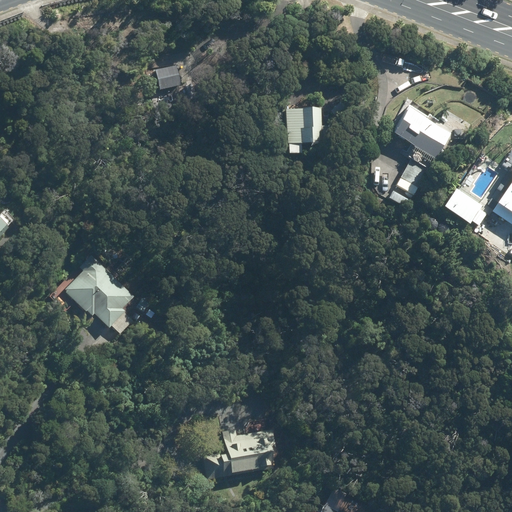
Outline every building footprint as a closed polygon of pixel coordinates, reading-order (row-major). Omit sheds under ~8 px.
[(172,67),(150,71),(154,91),(176,86),(172,67)] [(355,119),(341,102),(330,110),(345,128),(355,119)] [(321,109),(286,111),(288,154),(301,153),(300,145),(329,144),(328,126),(322,127),(321,109)] [(408,109),(393,134),(428,155),(430,153),(436,157),(449,134),(408,109)] [(510,175),(491,203),(494,205),(495,206),(511,217),(511,158),(504,171),(510,175)] [(411,159),(402,175),(419,185),(428,169),(411,159)] [(442,207),(465,224),(478,206),(453,188),(451,190),(453,192),(442,207)] [(0,230),(9,219),(6,216),(8,214),(4,211),(0,216),(0,230)] [(83,271),(65,290),(91,316),(93,313),(109,328),(124,312),(121,309),(133,297),(91,257),(80,269),(83,271)] [(141,300),(137,306),(142,311),(147,305),(141,300)] [(272,430),(236,436),(235,431),(223,433),(226,453),(203,457),(207,480),(234,476),(234,474),(271,468),(269,456),(276,455),(272,430)] [(345,511),(321,500),(314,511),(345,511)]
